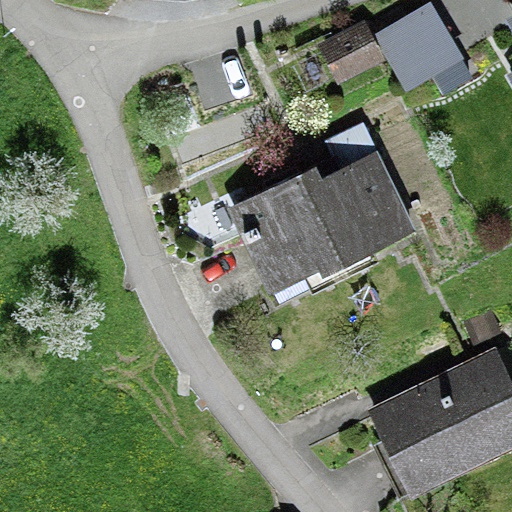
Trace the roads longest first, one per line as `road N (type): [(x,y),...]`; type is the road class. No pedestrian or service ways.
road 1 (residential): [(319,511),(166,318),(53,29)]
road 2 (residential): [(53,29),(119,40),(177,38),(307,0)]
